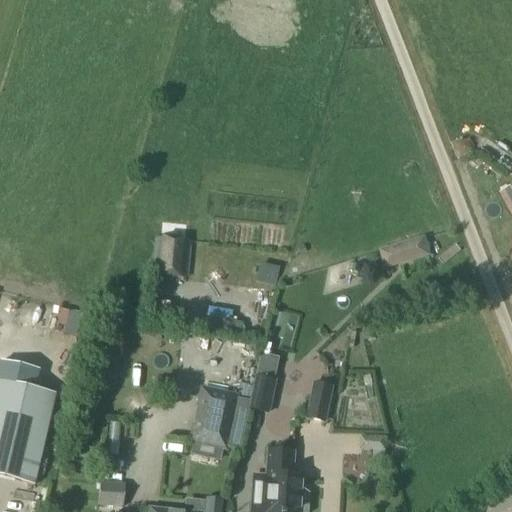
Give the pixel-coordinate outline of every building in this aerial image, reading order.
[(189,243),(154,241),(152,279),(187,281),(189,243)] [(427,256),(422,241),(394,249),(399,265),(427,256)] [(250,398),(247,411),(267,415),(273,387),(271,386),(276,362),(258,358),(253,383),(250,398)] [(0,479),(33,487),(35,479),(54,398),(33,393),(38,373),(0,364),(0,479)] [(340,374),(340,385),(364,384),(363,373),(340,374)] [(204,388),(191,444),(229,453),(237,455),(247,411),(250,398),(241,396),(204,388)] [(313,388),(306,423),(323,426),(330,392),(313,388)] [(119,451),(121,432),(132,433),(134,419),(99,416),(96,449),(119,451)] [(373,439),(372,458),(384,458),(385,440),(373,439)] [(252,478),(249,511),(282,511),(284,480),(282,480),(283,475),(279,474),(280,456),(267,455),(266,479),(252,478)] [(280,456),(279,474),(283,475),(282,480),(284,480),(282,511),(306,511),(308,498),(302,494),(303,481),(291,480),(293,457),(280,456)] [(100,487),(98,509),(123,511),(125,490),(100,487)] [(152,511),(148,511),(220,511),(221,502),(204,501),(204,504),(200,504),(188,503),(187,511),(152,511)]
